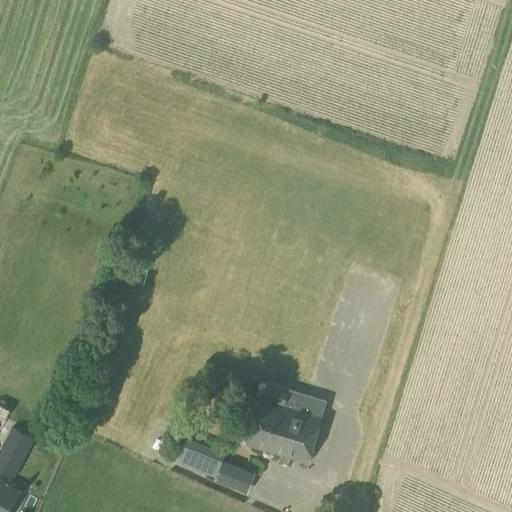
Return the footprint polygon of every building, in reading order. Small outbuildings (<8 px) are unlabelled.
[(343,375),(378,386),(398,321),(342,303),(323,363),(344,370),(343,375)] [(327,400),(290,389),(267,382),(262,398),(260,398),(246,444),(304,462),(306,462),(308,463),(327,400)] [(35,439),(12,427),(0,450),(0,472),(14,479),(35,439)] [(246,493),(255,472),(224,460),(215,481),(246,493)] [(0,511),(9,511),(21,490),(0,478),(0,511)]
